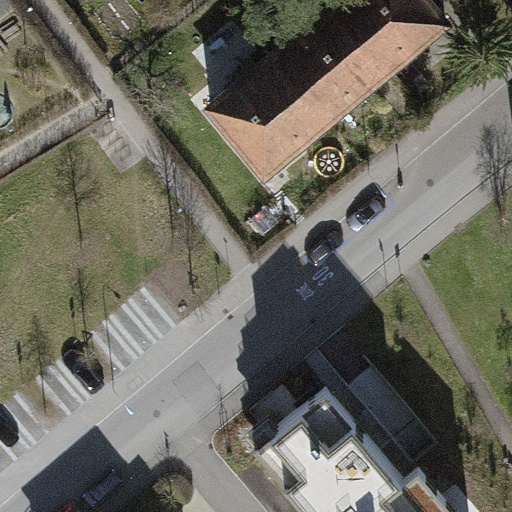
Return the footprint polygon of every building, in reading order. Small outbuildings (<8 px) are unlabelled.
[(434,0),(332,0),(331,1),(387,67),(448,16),(434,0)] [(327,117),(387,67),(331,1),(272,51),(327,117)] [(266,168),(327,117),(272,51),(210,103),(266,168)] [(122,226),(76,281),(124,320),(169,265),(122,226)] [(313,511),(460,511),(419,463),(404,476),(327,384),(256,444),(313,511)]
